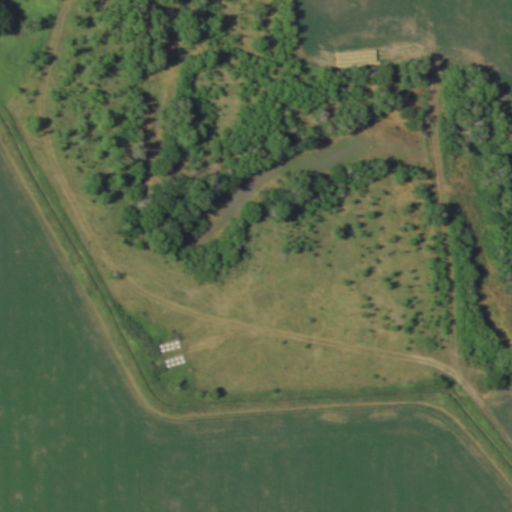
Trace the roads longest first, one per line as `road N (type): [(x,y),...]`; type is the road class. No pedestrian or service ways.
road 1 (track): [(459,371),(192,311),(127,282),(74,211),(40,122),(40,84),(65,0)]
road 2 (track): [(511,428),(459,371),(453,344),(451,278),(426,141),(441,0)]
